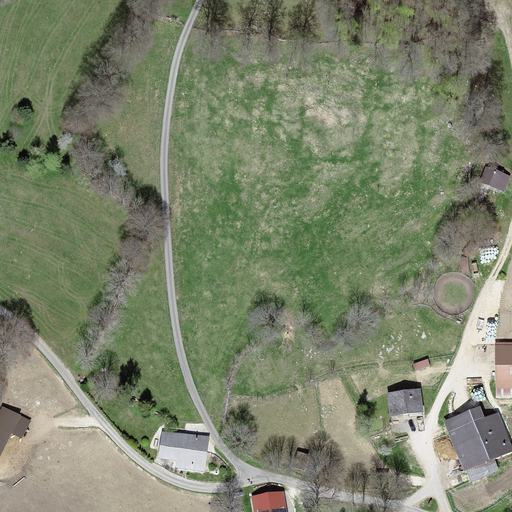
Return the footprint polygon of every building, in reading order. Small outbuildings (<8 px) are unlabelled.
[(511,176),(486,166),(479,183),(483,185),(504,193),(511,176)] [(462,273),(469,273),(468,257),(461,258),(462,273)] [(511,342),(495,343),(495,398),(511,398),(511,342)] [(431,370),(428,359),(413,364),(417,375),(431,370)] [(421,390),(387,394),(390,418),(424,414),(421,390)] [(0,410),(0,457),(11,435),(22,440),(31,421),(2,406),(0,410)] [(480,407),(443,422),(463,472),(466,471),(470,483),(499,471),(495,460),(511,452),(511,447),(498,413),(484,418),(480,407)] [(209,438),(162,431),(158,459),(176,462),(175,468),(205,472),(209,438)] [(287,511),(284,491),(251,497),(253,511),(287,511)]
